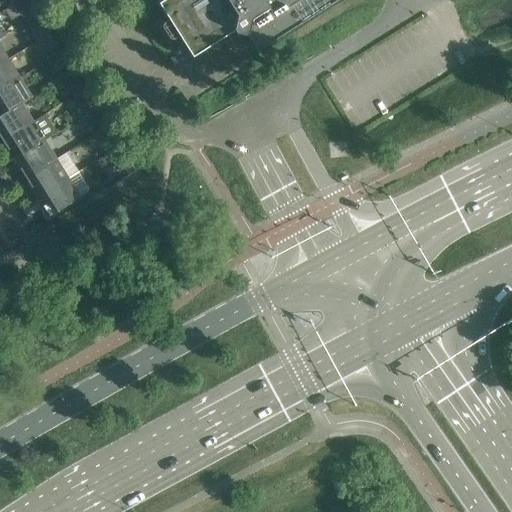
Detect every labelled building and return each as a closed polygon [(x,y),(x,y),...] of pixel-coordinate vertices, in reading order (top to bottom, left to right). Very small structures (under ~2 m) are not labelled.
[(26,0),(19,0),(13,4),(20,14),(31,7),(26,0)] [(158,0),(156,2),(167,18),(161,22),(160,26),(168,38),(171,38),(177,35),(190,55),(232,29),(233,31),(242,33),(244,32),(255,49),(332,0),(158,0)] [(31,31),(37,41),(48,34),(42,24),(31,31)] [(48,34),(37,41),(44,51),(55,44),(48,34)] [(0,89),(20,77),(8,58),(0,63),(0,89)] [(32,96),(31,96),(20,77),(0,89),(0,115),(21,103),(32,96)] [(84,89),(77,79),(66,86),(72,97),(84,89)] [(96,108),(89,98),(78,105),(84,115),(96,108)] [(0,137),(2,140),(33,121),(21,103),(0,115),(0,137)] [(33,121),(2,140),(14,159),(44,140),(57,132),(45,113),(33,121)] [(90,124),(96,134),(108,127),(101,116),(90,124)] [(108,127),(96,134),(103,144),(114,137),(108,127)] [(25,178),(56,158),(44,140),(14,159),(25,178)] [(56,158),(25,178),(37,196),(77,171),(66,152),(56,158)] [(131,164),(125,154),(113,161),(120,171),(131,164)] [(89,190),(77,171),(37,196),(49,215),(89,190)]
